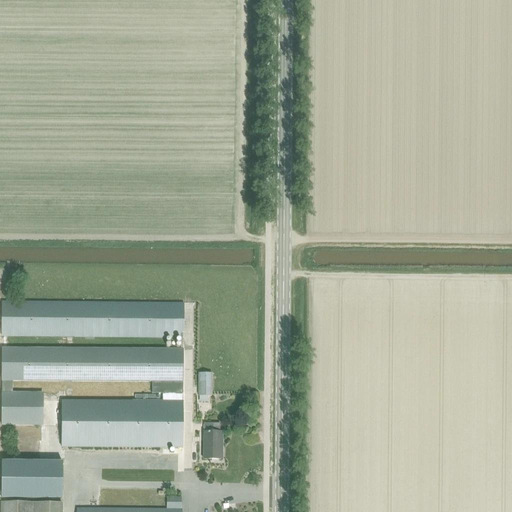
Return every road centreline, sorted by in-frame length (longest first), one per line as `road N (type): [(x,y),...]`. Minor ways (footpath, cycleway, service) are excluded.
road 1 (secondary): [(281,511),(285,0)]
road 2 (track): [(283,239),(241,237),(235,227),(243,0)]
